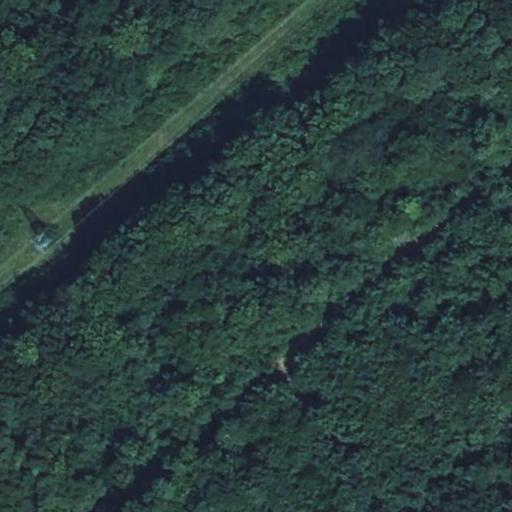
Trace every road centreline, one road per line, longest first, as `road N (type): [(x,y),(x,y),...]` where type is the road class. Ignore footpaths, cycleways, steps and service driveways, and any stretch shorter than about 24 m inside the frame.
road 1 (track): [(511,173),(264,388)]
road 2 (track): [(264,388),(123,511)]
